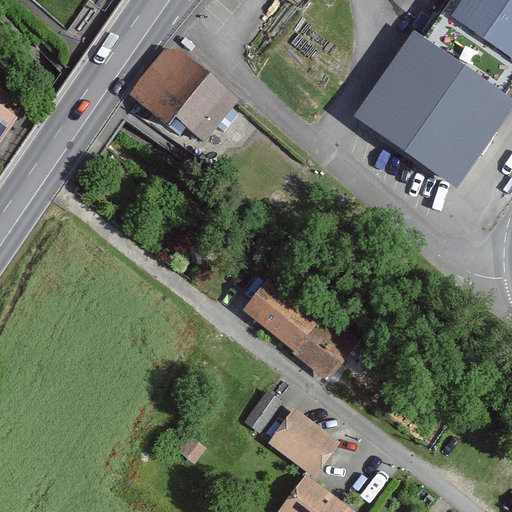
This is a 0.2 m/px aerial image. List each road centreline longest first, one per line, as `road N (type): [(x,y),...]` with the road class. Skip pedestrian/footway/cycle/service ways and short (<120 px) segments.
road 1 (primary): [(159,0),(0,232)]
road 2 (unknown): [(312,147),(369,45),(374,0)]
